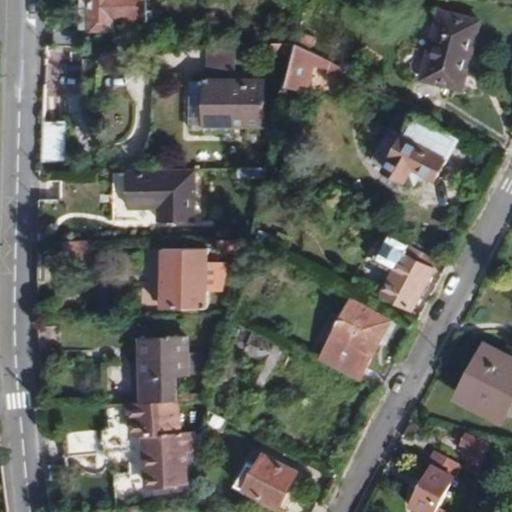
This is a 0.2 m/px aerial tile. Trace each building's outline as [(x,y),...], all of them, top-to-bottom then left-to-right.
[(92,29),(91,0),(82,0),(82,29),(92,29)] [(147,22),(146,0),(91,0),(92,29),(118,30),(118,22),(147,22)] [(441,11),(422,80),(463,90),(481,21),(441,11)] [(302,31),(303,24),(289,21),(283,43),(299,44),(302,31)] [(78,46),(78,32),(57,30),(55,46),(78,46)] [(314,52),(320,39),(302,31),(299,44),(314,52)] [(296,55),(299,44),(283,43),(275,44),(275,54),(296,55)] [(310,91),(317,66),(331,69),(331,75),(346,78),(347,69),(314,52),(299,44),(296,55),(289,86),(310,91)] [(266,126),(265,80),(249,80),(249,72),(238,72),(237,48),(209,48),(209,80),(210,125),(236,126),(266,126)] [(125,83),(127,53),(108,52),(106,82),(125,83)] [(210,125),(209,80),(193,81),(193,130),(207,131),(207,133),(236,133),(236,126),(210,125)] [(437,179),(458,140),(400,109),(380,147),(394,155),(386,168),(408,180),(416,168),(437,179)] [(42,121),(41,159),(65,160),(66,121),(42,121)] [(386,168),(394,155),(380,147),(373,161),(386,168)] [(197,221),(196,169),(130,170),(131,208),(160,208),(160,222),(197,221)] [(62,182),(62,200),(88,200),(88,183),(62,182)] [(265,229),(260,238),(275,245),(279,237),(265,229)] [(415,309),(441,260),(391,234),(376,259),(396,270),(384,293),(415,309)] [(246,253),(246,239),(222,239),(222,253),(246,253)] [(165,249),(164,307),(209,307),(210,249),(165,249)] [(68,282),(69,255),(39,254),(39,281),(68,282)] [(323,359),(362,379),(393,321),(355,299),(323,359)] [(240,321),(232,335),(240,340),(237,346),(246,352),(250,345),(262,352),(246,382),(261,390),(285,348),(261,334),(262,332),(240,321)] [(90,350),(89,329),(39,330),(41,351),(90,350)] [(192,374),(191,353),(191,335),(143,337),(143,361),(145,403),(153,402),(180,401),(180,393),(180,375),(192,374)] [(511,357),(486,344),(458,398),(502,423),(511,404),(511,357)] [(209,373),(208,353),(191,353),(192,374),(209,373)] [(145,403),(143,361),(134,361),(135,403),(145,403)] [(215,400),(216,392),(180,393),(180,401),(187,401),(215,400)] [(212,410),(215,400),(187,401),(188,416),(202,416),(203,420),(210,420),(212,410)] [(181,432),(180,401),(153,402),(145,403),(135,403),(132,403),(134,435),(145,435),(147,472),(187,470),(187,451),(197,450),(197,432),(181,432)] [(223,429),(229,418),(212,410),(210,420),(209,422),(223,429)] [(65,435),(66,457),(98,455),(97,433),(65,435)] [(483,469),(492,441),(469,435),(464,446),(476,452),(471,462),(483,469)] [(437,511),(440,508),(462,467),(436,453),(428,468),(433,470),(413,511),(414,511),(437,511)] [(251,464),(240,484),(281,506),(299,473),(266,455),(258,468),(251,464)] [(188,485),(187,470),(147,472),(148,487),(188,485)]
